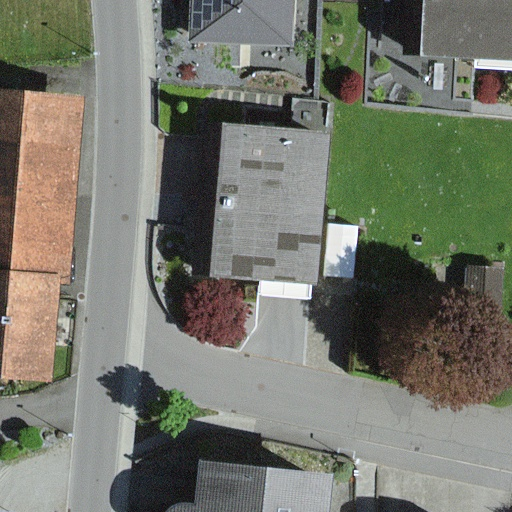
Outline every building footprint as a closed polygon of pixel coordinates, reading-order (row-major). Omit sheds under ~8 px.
[(296,48),(297,0),(190,0),(189,45),(296,48)] [(511,0),(407,0),(404,56),(475,60),(474,70),(511,72),(511,0)] [(0,379),(54,384),(62,284),(70,285),(85,97),(0,90),(0,379)] [(332,133),(209,122),(196,275),(261,280),(260,295),(311,299),(312,286),(319,286),(319,277),(353,280),(358,227),(324,224),(332,133)] [(504,269),(467,266),(464,306),(502,308),(504,269)] [(331,511),(336,475),(202,460),(197,507),(185,505),(178,506),(172,509),(168,511),(331,511)]
